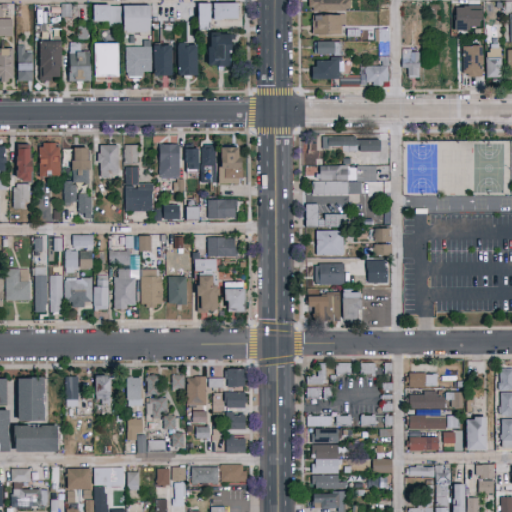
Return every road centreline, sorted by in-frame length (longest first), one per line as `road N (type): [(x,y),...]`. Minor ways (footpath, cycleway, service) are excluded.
road 1 (residential): [(0,114),(511,111)]
road 2 (tertiary): [(276,344),(274,0)]
road 3 (residential): [(0,347),(276,344)]
road 4 (residential): [(276,344),(511,343)]
road 5 (tertiary): [(277,511),(276,344)]
